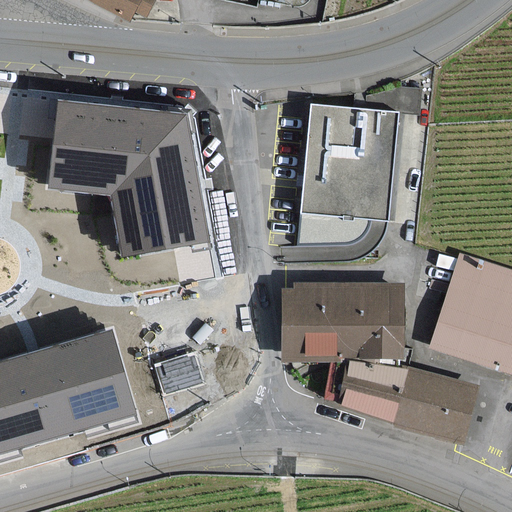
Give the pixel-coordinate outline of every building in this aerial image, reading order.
[(102,0),(129,14),(134,5),(143,10),(148,0),(102,0)] [(192,113),(61,101),(53,185),(114,189),(126,253),(207,236),(192,113)] [(399,112),(311,104),(301,213),(389,221),(399,112)] [(511,272),(463,257),(434,347),(511,372),(511,272)] [(285,291),(284,358),(334,359),(395,359),(402,359),(402,286),(295,285),(295,291),(285,291)] [(0,364),(0,449),(134,414),(112,335),(0,364)] [(162,367),(169,391),(199,382),(196,370),(192,358),(162,367)] [(475,387),(402,368),(395,366),(395,359),(334,359),(324,398),(397,417),(395,425),(461,442),(475,387)]
